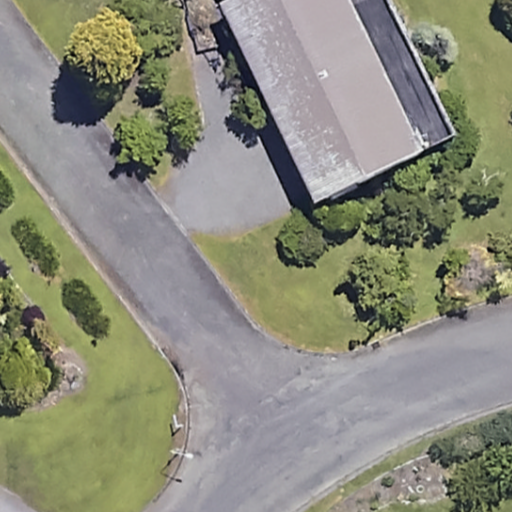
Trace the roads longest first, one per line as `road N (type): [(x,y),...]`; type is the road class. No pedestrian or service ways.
road 1 (residential): [(288,442),(0,63)]
road 2 (residential): [(511,352),(410,376),(288,442)]
